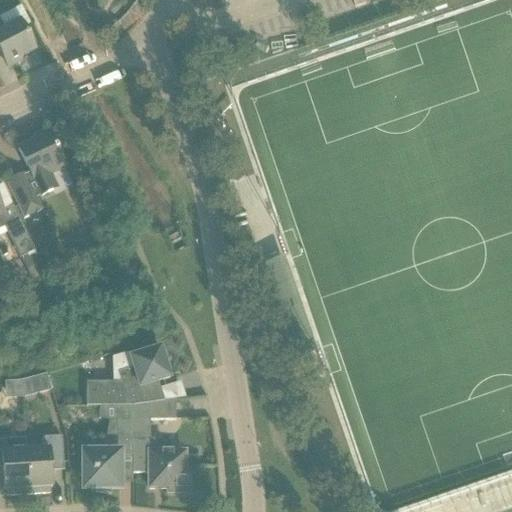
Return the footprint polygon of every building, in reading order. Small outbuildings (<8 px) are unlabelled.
[(352,0),(355,8),(366,5),(363,0),(352,0)] [(0,55),(7,69),(13,66),(12,63),(34,51),(19,22),(3,30),(0,23),(0,55)] [(17,150),(26,168),(36,190),(49,184),(43,171),(61,162),(47,131),(33,138),(34,142),(17,150)] [(5,184),(22,220),(40,212),(22,175),(5,184)] [(0,226),(2,228),(17,259),(33,251),(13,209),(4,214),(0,206),(0,226)] [(32,256),(21,262),(31,279),(42,274),(32,256)] [(283,261),(262,267),(291,360),(311,354),(283,261)] [(85,408),(114,408),(131,408),(163,403),(157,383),(168,380),(159,350),(129,359),(132,369),(117,374),(120,384),(85,384),(85,408)] [(45,376),(35,378),(40,395),(49,392),(45,376)] [(175,422),(174,402),(163,403),(131,408),(131,422),(133,422),(175,422)] [(131,408),(114,408),(114,448),(103,448),(102,455),(83,455),(83,463),(81,463),(81,462),(80,462),(77,479),(78,479),(78,477),(83,478),(83,491),(91,491),(91,492),(90,492),(90,493),(110,497),(111,496),(109,495),(110,490),(119,490),(119,458),(131,458),(131,441),(131,422),(131,408)] [(39,451),(25,452),(27,496),(49,495),(48,489),(51,489),(49,465),(62,465),(61,438),(41,439),(39,451)] [(7,441),(0,441),(0,468),(1,468),(3,492),(6,492),(6,498),(27,496),(25,452),(24,440),(7,441)] [(184,473),(184,454),(160,454),(155,441),(131,441),(131,458),(131,475),(147,475),(147,491),(167,491),(166,494),(188,494),(188,473),(184,473)]
